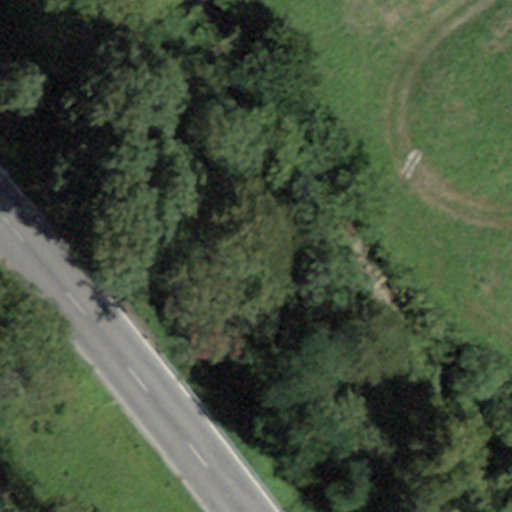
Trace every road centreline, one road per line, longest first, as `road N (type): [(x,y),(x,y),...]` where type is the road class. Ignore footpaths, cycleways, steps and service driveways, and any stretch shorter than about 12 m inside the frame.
road 1 (tertiary): [(240,511),(0,217)]
road 2 (track): [(511,208),(488,210),(443,188),(426,136),(421,89),(437,48),(484,0)]
